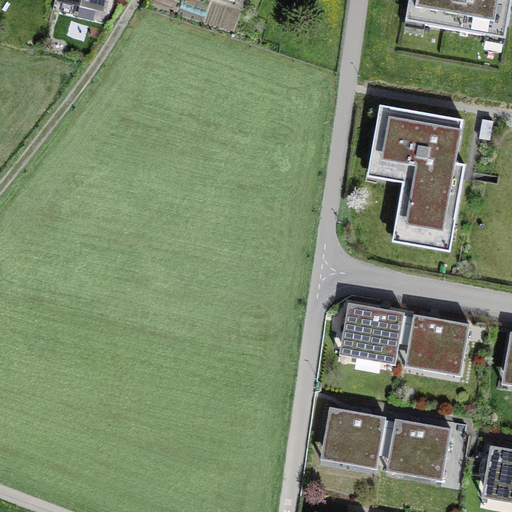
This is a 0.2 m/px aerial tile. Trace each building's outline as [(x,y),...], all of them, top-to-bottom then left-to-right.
[(486,24),(508,29),(511,0),(408,0),(406,12),(427,16),(425,24),(483,36),(486,24)] [(454,166),(462,121),(380,107),(378,117),(387,118),(379,167),(404,171),(394,230),(442,238),(444,229),(452,230),(461,174),(463,168),(454,166)] [(390,311),(347,303),(340,343),(390,352),(388,364),(395,365),(404,314),(390,311)] [(428,318),(414,315),(407,355),(456,364),(454,376),(461,377),(470,325),(428,318)] [(369,415),(330,409),(323,448),(372,456),(370,469),(377,470),(386,418),(369,415)] [(410,423),(396,420),(388,460),(438,469),(436,481),(442,482),(451,430),(410,423)] [(511,450),(491,446),(484,486),(511,490),(511,450)]
